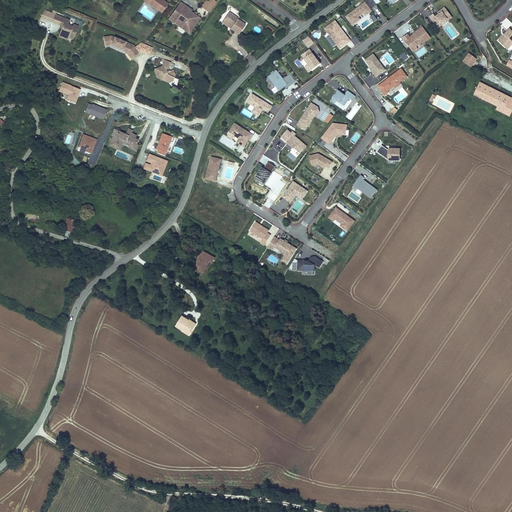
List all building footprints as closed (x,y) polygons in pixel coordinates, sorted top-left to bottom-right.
[(161,12),(167,4),(161,0),(143,0),(145,1),(145,0),(146,0),(149,2),(148,3),(161,12)] [(213,0),(209,0),(208,2),(206,0),(201,8),(210,14),(218,3),(213,0)] [(371,11),(370,10),(377,6),(372,0),(366,0),(364,2),(364,3),(345,17),(352,25),(359,20),(358,17),(365,12),(367,14),(371,11)] [(191,28),(198,18),(189,11),(188,13),(183,9),(185,6),(180,2),(168,19),(174,23),(177,18),(191,28)] [(437,28),(452,18),(444,7),(440,10),(441,12),(438,14),(435,16),(433,14),(429,16),(437,28)] [(41,18),(55,23),(58,15),(44,9),(41,18)] [(245,26),(237,20),(238,19),(229,13),(223,21),(231,27),(230,28),(239,34),(245,26)] [(73,39),(79,26),(74,24),(73,26),(69,24),(70,20),(58,15),(55,23),(61,26),(62,26),(61,29),(60,33),(64,34),(66,35),(65,38),(68,39),(69,38),(73,39)] [(188,33),(191,28),(177,18),(174,23),(188,33)] [(344,35),(339,29),(340,28),(334,21),(324,28),(339,48),(349,41),(345,35),(344,35)] [(450,38),(458,34),(452,22),(444,26),(450,38)] [(267,24),(265,31),(273,34),(275,27),(267,24)] [(422,44),(430,38),(422,27),(413,33),(414,34),(412,35),(409,38),(406,34),(402,38),(410,49),(415,46),(416,47),(421,43),(422,44)] [(511,30),(510,28),(504,34),(505,35),(503,37),(502,36),(498,41),(505,47),(508,44),(510,46),(511,44),(511,30)] [(133,46),(115,37),(114,38),(110,36),(104,37),(105,45),(110,45),(111,45),(112,44),(123,49),(122,50),(127,53),(131,59),(139,53),(133,46)] [(314,43),(309,36),(303,40),(308,47),(314,43)] [(356,36),(351,40),(356,47),(361,43),(356,36)] [(319,64),(308,49),(300,56),(311,70),(319,64)] [(385,70),(373,54),(365,60),(370,67),(374,73),(373,74),(376,77),(385,70)] [(471,67),(476,59),(468,54),(463,61),(471,67)] [(169,71),(168,68),(170,63),(164,60),(161,67),(154,70),(157,79),(168,83),(170,77),(173,78),(174,75),(172,70),(169,71)] [(387,91),(393,86),(394,87),(395,88),(400,84),(400,83),(399,82),(406,77),(401,69),(393,75),(393,76),(387,81),(387,80),(378,86),(384,95),(388,92),(387,91)] [(283,79),(276,71),(268,77),(279,91),(284,87),(287,85),(283,79)] [(296,81),(290,74),(286,77),(292,85),(296,81)] [(292,85),(286,77),(283,79),(287,85),(284,87),(286,89),(292,85)] [(75,103),(81,88),(62,81),(58,90),(67,94),(65,99),(75,103)] [(510,97),(479,83),(473,94),(497,106),(504,109),(510,97)] [(344,106),(349,99),(352,101),(355,97),(347,91),(344,95),(337,90),(329,101),(334,104),(336,101),(344,106)] [(271,106),(251,94),(246,102),(255,107),(252,112),(258,116),(262,109),(268,112),(271,106)] [(509,116),(511,111),(511,98),(510,97),(504,109),(497,106),(495,110),(509,116)] [(84,111),(103,119),(107,109),(88,101),(84,111)] [(318,111),(317,107),(310,103),(307,108),(308,109),(306,111),(305,111),(296,125),(304,130),(306,126),(307,126),(313,116),(314,117),(318,111)] [(357,103),(346,116),(350,120),(361,106),(357,103)] [(328,123),(333,116),(325,111),(321,118),(328,123)] [(247,140),(250,135),(233,124),(228,133),(238,139),(236,142),(243,147),(247,140)] [(333,136),(336,133),(337,134),(341,135),(344,130),(345,130),(346,125),(334,124),(332,127),(330,126),(321,138),(329,144),(334,137),(333,136)] [(290,133),(287,131),(280,139),(286,144),(287,143),(294,148),(300,153),(306,146),(294,136),(290,133)] [(137,140),(134,139),(135,136),(130,134),(127,132),(125,135),(117,132),(115,137),(112,136),(109,144),(112,145),(111,147),(116,149),(117,146),(120,147),(122,143),(123,140),(129,143),(128,145),(127,147),(135,150),(137,146),(135,145),(137,140)] [(155,151),(165,155),(172,136),(162,132),(155,151)] [(82,133),(76,149),(90,155),(97,138),(82,133)] [(399,160),(399,149),(388,149),(388,150),(381,145),(376,152),(387,160),(399,160)] [(161,176),(168,160),(149,152),(142,168),(161,176)] [(331,162),(317,154),(308,156),(311,165),(316,164),(321,167),(322,167),(324,168),(325,166),(328,168),(331,162)] [(214,181),(220,160),(210,157),(205,179),(214,181)] [(264,183),(274,167),(267,163),(263,169),(260,168),(255,177),(264,183)] [(370,198),(377,190),(369,184),(369,185),(364,182),(365,181),(363,179),(364,178),(361,175),(356,181),(359,184),(356,188),(358,189),(362,192),(370,198)] [(302,199),(307,191),(293,182),(283,197),(291,203),(296,195),(302,199)] [(354,221),(335,208),(328,218),(333,221),(334,219),(341,224),(340,226),(347,231),(354,221)] [(66,218),(65,223),(67,223),(65,231),(73,232),(76,220),(66,218)] [(267,233),(269,231),(255,222),(250,231),(263,239),(267,233)] [(264,245),(270,235),(267,233),(263,239),(261,243),(264,245)] [(296,250),(280,240),(279,241),(273,238),(267,248),(271,251),(273,247),(284,254),(280,261),(286,264),(296,250)] [(207,264),(205,263),(206,260),(211,263),(214,257),(201,250),(192,267),(202,272),(207,264)] [(314,265),(319,269),(324,262),(315,256),(310,257),(308,261),(303,261),(303,260),(297,260),(295,259),(288,268),(290,270),(297,270),(297,271),(302,271),(302,272),(314,272),(314,265)] [(190,334),(196,325),(188,320),(188,321),(181,316),(175,326),(182,330),(182,329),(190,334)]
